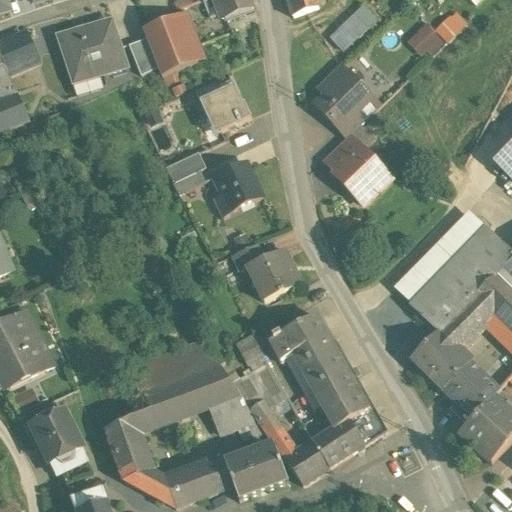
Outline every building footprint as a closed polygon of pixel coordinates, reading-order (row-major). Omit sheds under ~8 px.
[(3,0),(0,0),(0,19),(9,17),(5,3),(3,0)] [(30,0),(34,9),(60,0),(30,0)] [(216,0),(211,0),(205,3),(210,17),(221,13),(216,0)] [(248,0),(216,0),(221,13),(225,23),(253,12),(248,0)] [(286,0),(293,20),(319,11),(316,1),(315,0),(286,0)] [(346,54),(381,21),(366,5),(331,39),(346,54)] [(447,45),(468,26),(456,13),(435,32),(447,45)] [(180,19),(143,33),(146,42),(147,43),(163,80),(198,66),(180,19)] [(114,25),(60,42),(75,88),(128,72),(114,25)] [(422,61),(444,47),(430,26),(408,40),(422,61)] [(26,41),(0,53),(0,61),(9,80),(38,67),(26,41)] [(147,43),(146,42),(128,49),(141,80),(158,72),(147,43)] [(338,67),(321,83),(330,92),(347,75),(338,67)] [(330,92),(315,107),(338,131),(356,115),(366,104),(356,94),(356,85),(347,75),(330,92)] [(7,80),(0,83),(0,96),(6,110),(19,104),(7,80)] [(234,89),(200,105),(209,125),(217,121),(223,133),(251,121),(244,105),(241,106),(234,89)] [(6,110),(0,113),(0,142),(30,127),(19,104),(6,110)] [(356,115),(338,131),(347,140),(349,138),(364,123),(356,115)] [(371,148),(383,125),(369,118),(357,140),(371,148)] [(362,152),(349,138),(347,140),(323,163),(336,176),(362,152)] [(511,151),(496,168),(511,182),(511,151)] [(362,152),(336,176),(351,192),(349,194),(362,208),(390,181),(362,152)] [(198,156),(165,171),(172,185),(175,183),(176,185),(180,184),(200,174),(206,171),(198,156)] [(245,166),(215,180),(223,197),(231,215),(261,201),(245,166)] [(200,174),(180,184),(185,195),(205,186),(200,174)] [(223,197),(213,202),(222,219),(231,215),(223,197)] [(392,291),(410,309),(485,232),(469,215),(392,291)] [(511,257),(485,232),(410,309),(438,336),(439,336),(460,314),(449,303),(470,282),(481,293),(511,262),(511,263),(511,257)] [(0,248),(0,282),(14,277),(3,251),(2,252),(0,248)] [(255,248),(232,259),(239,274),(247,271),(246,269),(262,261),(255,248)] [(262,261),(246,269),(247,271),(263,305),(299,288),(282,252),(262,261)] [(511,263),(511,262),(481,293),(470,282),(449,303),(460,314),(439,336),(438,336),(437,337),(456,355),(493,318),(511,337),(511,263)] [(369,416),(352,384),(351,385),(345,375),(347,374),(336,355),(335,356),(330,347),(331,346),(315,318),(280,339),(279,337),(272,341),(273,343),(268,345),(280,366),(292,359),(334,434),(349,425),(351,426),(369,416)] [(45,376),(18,324),(0,332),(0,373),(10,394),(45,376)] [(456,355),(437,337),(411,364),(454,404),(479,378),(456,355)] [(263,359),(252,339),(238,347),(248,367),(263,359)] [(209,341),(196,347),(207,376),(221,371),(225,368),(215,353),(209,341)] [(511,380),(511,342),(479,378),(454,404),(473,423),(492,401),(511,380)] [(196,347),(128,373),(142,401),(144,400),(207,376),(196,347)] [(263,359),(248,367),(253,374),(267,366),(263,359)] [(239,382),(228,366),(225,368),(221,371),(231,387),(239,382)] [(239,382),(231,387),(238,398),(248,414),(250,413),(261,405),(266,411),(273,420),(291,410),(267,366),(253,374),(239,382)] [(207,376),(144,400),(150,416),(156,429),(211,408),(238,398),(231,387),(221,371),(207,376)] [(238,398),(211,408),(222,438),(256,424),(248,414),(238,398)] [(473,423),(463,433),(481,449),(476,455),(490,467),(510,446),(509,445),(511,440),(511,420),(511,419),(511,418),(502,409),(501,410),(492,401),(473,423)] [(261,405),(250,413),(270,441),(282,434),(273,420),(266,411),(261,405)] [(150,416),(132,423),(137,437),(156,429),(150,416)] [(369,416),(351,426),(366,451),(384,439),(382,436),(381,437),(378,431),(379,431),(369,416)] [(64,418),(32,434),(50,469),(58,465),(64,470),(73,464),(74,457),(82,453),(64,418)] [(205,469),(166,484),(151,476),(137,437),(132,423),(107,435),(125,486),(172,511),(181,511),(216,498),(207,475),(205,469)] [(334,434),(313,448),(314,449),(330,474),(366,451),(351,426),(349,425),(334,434)] [(282,434),(270,441),(303,491),(330,474),(314,449),(299,458),(282,434)] [(274,451),(207,475),(216,498),(234,492),(239,505),(287,487),(274,451)] [(73,464),(64,470),(58,465),(50,469),(56,482),(88,466),(82,453),(74,457),(73,464)] [(102,494),(72,505),(74,511),(85,511),(106,505),(102,494)]
